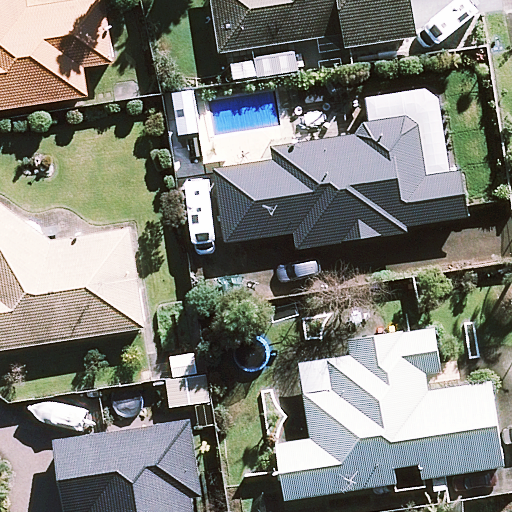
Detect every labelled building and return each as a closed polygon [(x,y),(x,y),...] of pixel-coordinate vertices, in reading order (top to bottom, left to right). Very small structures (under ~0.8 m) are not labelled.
[(88,0),(29,9),(27,0),(0,0),(0,111),(87,98),(82,68),(113,63),(103,0),(88,0)] [(422,38),(417,0),(212,0),(220,53),(345,37),(346,48),(422,38)] [(295,234),(298,250),(409,233),(408,227),(468,218),(461,174),(453,175),(440,98),(424,89),(354,101),(358,128),(293,138),(295,148),(271,151),(273,161),(215,170),(227,244),(295,234)] [(243,109),(200,117),(206,150),(249,143),(243,109)] [(41,228),(0,200),(0,351),(149,328),(132,226),(52,239),(41,228)] [(443,392),(434,330),(351,343),(353,359),(301,367),(313,441),(278,447),(287,501),(399,483),(401,491),(424,487),(423,479),(504,466),(491,384),(443,392)] [(194,511),(192,492),(200,490),(192,425),(57,442),(65,511),(194,511)]
